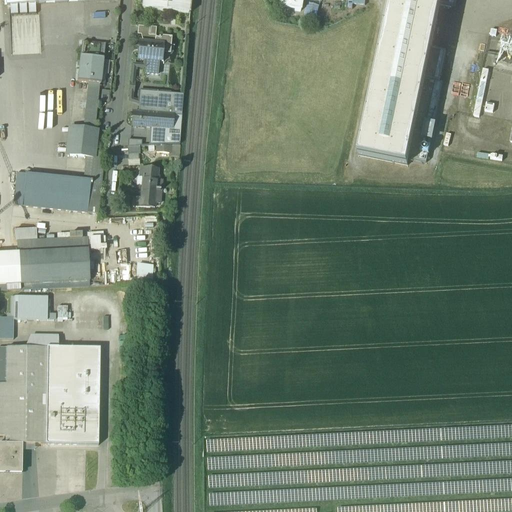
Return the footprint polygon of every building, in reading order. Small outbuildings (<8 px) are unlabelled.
[(144,0),(143,11),(189,15),(189,0),(144,0)] [(280,0),(279,9),(301,11),(303,0),(280,0)] [(391,0),(358,159),(406,167),(407,160),(431,50),(440,6),(441,0),(391,0)] [(441,0),(440,6),(455,9),(456,0),(441,0)] [(92,15),(92,25),(103,25),(103,15),(92,15)] [(150,29),(138,27),(137,35),(144,36),(149,37),(149,36),(150,29)] [(156,37),(149,36),(149,37),(144,36),(143,44),(155,45),(156,37)] [(104,46),(83,44),(83,43),(82,43),(80,58),(104,60),(105,46),(104,45),(104,46)] [(143,44),(139,44),(138,60),(163,63),(164,53),(159,53),(160,46),(155,45),(143,44)] [(431,50),(407,160),(425,164),(448,54),(431,50)] [(104,60),(80,58),(78,83),(88,84),(100,86),(101,86),(104,60)] [(483,118),(488,70),(480,69),(475,117),(483,118)] [(100,86),(88,84),(83,130),(95,131),(100,86)] [(184,97),(140,93),(138,114),(144,115),(174,117),(173,131),(152,130),(150,148),(155,148),(171,147),(180,146),(184,97)] [(138,114),(133,114),(132,128),(143,129),(144,115),(138,114)] [(174,117),(144,115),(143,129),(152,130),(173,131),(174,117)] [(83,130),(71,129),(68,157),(86,159),(93,160),(94,153),(96,132),(95,131),(83,130)] [(140,137),(128,135),(127,143),(139,145),(140,137)] [(155,155),(171,155),(171,147),(155,148),(155,155)] [(104,154),(94,153),(93,160),(86,159),(84,182),(91,182),(87,215),(98,216),(104,154)] [(158,170),(141,169),(141,173),(140,173),(140,178),(143,179),(141,201),(134,200),(133,208),(148,209),(155,209),(155,205),(160,205),(161,192),(156,191),(157,181),(158,174),(158,170)] [(84,182),(16,174),(16,175),(17,176),(14,206),(13,206),(13,207),(87,215),(91,182),(84,182)] [(40,229),(16,230),(16,242),(40,242),(40,229)] [(102,234),(90,235),(91,252),(100,251),(105,251),(105,239),(102,239),(102,234)] [(87,240),(17,243),(18,255),(19,285),(7,286),(7,292),(90,288),(87,240)] [(18,255),(0,255),(0,286),(7,286),(19,285),(18,255)] [(154,283),(154,265),(137,265),(137,283),(154,283)] [(48,299),(11,298),(10,315),(7,315),(7,319),(14,319),(14,321),(53,322),(56,321),(56,316),(47,316),(48,299)] [(7,319),(0,318),(0,340),(13,341),(14,321),(14,319),(7,319)] [(48,349),(7,348),(6,385),(6,397),(47,397),(48,349)] [(100,350),(48,349),(47,397),(86,398),(86,446),(98,446),(100,350)] [(47,397),(6,397),(6,437),(6,445),(23,445),(46,445),(47,397)] [(86,398),(47,397),(46,445),(86,446),(86,398)] [(6,445),(0,444),(0,460),(9,461),(9,463),(22,463),(23,445),(6,445)] [(9,461),(0,460),(0,472),(9,473),(9,463),(9,461)] [(22,463),(9,463),(9,473),(22,473),(22,463)]
